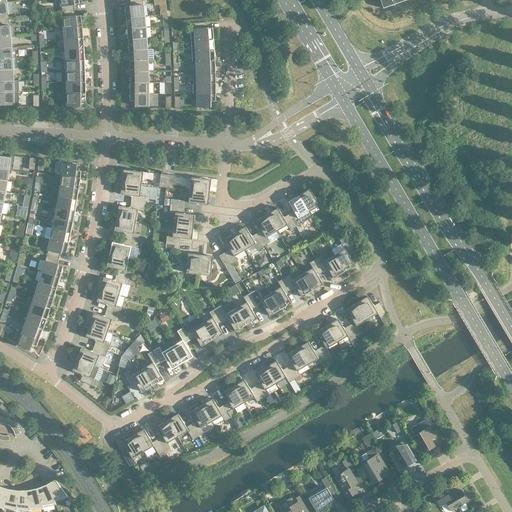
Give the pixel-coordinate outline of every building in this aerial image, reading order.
[(79,3),(78,0),(60,0),(62,12),(74,10),(73,4),(79,3)] [(144,16),(142,0),(134,0),(130,1),(131,6),(124,7),(126,18),(144,16)] [(400,2),(406,0),(379,0),(383,8),(400,2)] [(10,2),(6,2),(0,3),(0,20),(8,19),(8,13),(12,13),(10,2)] [(75,16),(74,10),(62,12),(64,28),(82,26),(81,15),(75,16)] [(145,27),(144,16),(126,18),(127,29),(145,27)] [(9,25),(8,19),(0,20),(0,37),(10,37),(14,36),(13,26),(12,25),(9,25)] [(207,28),(206,22),(194,23),(194,29),(190,29),(191,40),(214,39),(213,27),(207,28)] [(83,37),(82,26),(64,28),(65,39),(83,37)] [(146,38),(145,27),(127,29),(128,40),(146,38)] [(0,48),(11,48),(10,37),(0,37),(0,48)] [(84,49),(83,37),(65,39),(65,50),(84,49)] [(147,49),(146,38),(128,40),(128,50),(147,49)] [(214,50),(214,39),(191,40),(192,51),(214,50)] [(15,47),(11,48),(0,48),(0,59),(16,58),(15,47)] [(85,60),(84,49),(65,50),(66,60),(85,60)] [(153,49),(147,49),(128,50),(129,61),(148,60),(153,60),(153,49)] [(215,61),(214,50),(192,51),(192,62),(196,62),(215,61)] [(17,58),(16,58),(0,59),(0,70),(13,70),(13,69),(18,69),(17,58)] [(85,71),(85,60),(66,60),(67,71),(85,71)] [(148,71),(148,60),(129,61),(129,72),(148,71)] [(215,72),(215,61),(196,62),(197,72),(215,72)] [(0,81),(13,81),(13,70),(0,70),(0,81)] [(85,82),(85,71),(67,71),(62,71),(62,82),(67,82),(85,82)] [(148,82),(148,71),(129,72),(129,83),(148,82)] [(215,83),(215,72),(197,72),(197,83),(215,83)] [(18,81),(13,81),(0,81),(0,92),(18,92),(18,81)] [(85,93),(85,82),(67,82),(67,93),(85,93)] [(148,94),(148,82),(129,83),(129,93),(148,94)] [(215,94),(215,83),(197,83),(193,83),(193,94),(197,94),(215,94)] [(19,106),(18,92),(0,92),(0,98),(0,99),(1,104),(0,103),(0,104),(14,104),(14,106),(19,106)] [(67,93),(62,93),(62,107),(68,107),(68,105),(82,105),(80,105),(80,100),(85,100),(85,93),(67,93)] [(148,94),(129,93),(129,100),(135,100),(135,105),(133,105),(133,106),(148,106),(148,94)] [(215,94),(197,94),(197,106),(212,107),(212,106),(210,106),(210,101),(215,101),(215,94)] [(461,98),(459,141),(502,144),(504,101),(461,98)] [(0,168),(8,170),(10,157),(0,155),(0,168)] [(63,161),(58,161),(56,175),(62,175),(80,178),(81,171),(75,170),(76,165),(78,165),(63,163),(63,161)] [(8,170),(0,168),(0,179),(7,181),(8,170)] [(123,169),(122,182),(141,184),(143,172),(123,169)] [(159,187),(166,187),(167,175),(160,174),(159,187)] [(80,178),(62,175),(60,186),(79,189),(80,178)] [(174,175),(167,175),(166,187),(172,188),(174,175)] [(191,177),(190,190),(209,192),(211,180),(191,177)] [(141,184),(122,182),(120,194),(132,196),(131,202),(145,204),(146,197),(140,196),(141,184)] [(79,189),(60,186),(59,197),(77,200),(79,189)] [(310,189),(299,195),(309,212),(319,206),(322,211),(328,207),(321,195),(315,198),(310,189)] [(209,192),(190,190),(188,202),(208,205),(209,192)] [(309,212),(299,195),(288,201),(294,211),(289,214),(296,226),(302,223),(299,218),(309,212)] [(77,200),(59,197),(57,207),(75,210),(77,200)] [(170,206),(184,207),(185,201),(171,199),(170,206)] [(145,204),(131,202),(130,208),(119,206),(117,218),(136,221),(138,210),(144,211),(145,204)] [(183,213),(184,207),(170,206),(169,212),(175,213),(174,225),(193,227),(195,215),(183,213)] [(75,210),(57,207),(55,218),(73,221),(75,210)] [(278,208),(267,214),(277,231),(287,225),(290,230),(296,226),(289,214),(283,217),(278,208)] [(277,231),(267,214),(256,220),(262,230),(257,233),(264,245),(270,242),(267,237),(277,231)] [(73,221),(55,218),(53,228),(71,232),(73,221)] [(136,221),(117,218),(114,230),(125,232),(124,238),(138,241),(140,234),(134,233),(136,221)] [(181,238),(192,240),(193,227),(174,225),(172,237),(166,236),(166,243),(180,244),(181,238)] [(71,232),(53,228),(47,227),(44,238),(50,239),(68,243),(71,232)] [(246,227),(235,233),(245,250),(255,244),(258,249),(264,245),(257,233),(251,236),(246,227)] [(224,239),(230,249),(225,252),(232,264),(238,261),(235,256),(245,250),(235,233),(224,239)] [(138,241),(124,238),(123,244),(112,242),(109,254),(128,258),(131,247),(137,248),(138,241)] [(68,243),(50,239),(46,255),(58,258),(60,253),(66,254),(68,243)] [(355,252),(348,240),(342,244),(345,249),(334,255),(344,272),(355,265),(349,256),(355,252)] [(165,249),(179,251),(180,244),(166,243),(165,249)] [(11,247),(8,257),(16,259),(19,249),(11,247)] [(232,264),(225,252),(219,256),(226,268),(232,264)] [(186,273),(198,274),(201,255),(188,253),(186,273)] [(128,258),(109,254),(106,266),(117,269),(116,275),(130,278),(131,271),(126,270),(128,258)] [(58,258),(46,255),(45,261),(40,260),(37,269),(42,271),(60,277),(63,266),(57,264),(58,258)] [(213,256),(201,255),(198,274),(211,276),(213,256)] [(344,272),(334,255),(324,261),(321,256),(315,259),(323,271),(328,268),(334,278),(344,272)] [(323,271),(315,259),(310,263),(313,268),(302,274),(312,291),(323,284),(317,275),(323,271)] [(16,269),(15,274),(19,276),(23,277),(26,267),(18,264),(16,269)] [(60,277),(42,271),(39,282),(57,287),(60,277)] [(312,291),(302,274),(292,280),(289,275),(283,278),(291,290),(296,287),(302,297),(312,291)] [(130,278),(116,275),(114,280),(104,277),(100,289),(119,295),(122,283),(128,285),(130,278)] [(291,290),(283,278),(278,282),(281,287),(270,293),(280,310),(291,303),(285,294),(291,290)] [(57,287),(39,282),(36,292),(53,298),(57,287)] [(119,295),(100,289),(97,301),(108,304),(106,310),(119,315),(121,308),(116,306),(119,295)] [(255,290),(249,293),(256,306),(262,303),(270,316),(280,310),(270,293),(260,299),(255,290)] [(53,298),(36,292),(32,302),(50,308),(53,298)] [(256,306),(249,293),(243,297),(246,302),(236,308),(246,325),(257,318),(251,309),(256,306)] [(368,296),(357,302),(367,319),(377,313),(380,318),(386,315),(379,302),(374,306),(368,296)] [(50,308),(32,302),(29,313),(46,319),(50,308)] [(367,319),(357,302),(346,309),(354,322),(349,325),(356,337),(362,334),(357,325),(367,319)] [(221,305),(215,309),(222,321),(227,318),(235,331),(246,325),(236,308),(226,314),(221,305)] [(222,321),(215,309),(209,312),(212,317),(202,323),(212,340),(223,334),(217,324),(222,321)] [(119,315),(106,310),(104,316),(93,313),(89,324),(108,331),(112,319),(117,321),(119,315)] [(46,319),(29,313),(25,323),(43,329),(46,319)] [(338,319),(327,325),(337,342),(348,336),(351,341),(356,337),(349,325),(344,328),(338,319)] [(43,329),(25,323),(21,333),(39,340),(43,329)] [(137,323),(135,331),(141,333),(144,325),(137,323)] [(212,340),(202,323),(192,329),(189,324),(183,328),(190,340),(195,337),(201,346),(212,340)] [(108,331),(89,324),(85,336),(96,340),(94,346),(107,350),(110,344),(104,342),(108,331)] [(337,342),(327,325),(317,331),(325,345),(319,348),(327,360),(332,357),(327,348),(337,342)] [(190,340),(183,328),(177,331),(182,340),(172,346),(182,363),(193,356),(185,343),(190,340)] [(39,340),(21,333),(17,344),(31,350),(31,349),(29,349),(31,344),(36,346),(39,340)] [(140,335),(129,347),(134,355),(139,353),(138,344),(144,341),(140,335)] [(308,341),(298,348),(308,365),(318,359),(321,364),(327,360),(319,348),(314,351),(308,341)] [(107,350),(94,346),(92,351),(81,347),(77,359),(95,366),(99,355),(105,357),(107,350)] [(182,363),(172,346),(162,352),(159,347),(153,350),(160,363),(166,359),(171,369),(182,363)] [(134,355),(129,347),(121,356),(119,365),(124,367),(127,359),(134,355)] [(308,365),(298,348),(287,354),(293,364),(287,367),(295,379),(300,376),(297,371),(308,365)] [(160,363),(153,350),(147,354),(153,363),(142,369),(152,385),(163,379),(155,366),(160,363)] [(95,366),(77,359),(72,370),(83,375),(80,380),(93,386),(96,379),(90,377),(95,366)] [(276,360),(266,367),(276,384),(286,377),(289,383),(295,379),(287,367),(282,370),(276,360)] [(276,384),(266,367),(255,373),(261,383),(255,386),(263,398),(268,395),(265,390),(276,384)] [(152,385),(142,369),(132,375),(129,370),(123,373),(130,385),(136,382),(142,392),(152,385)] [(244,379),(234,386),(244,403),(254,396),(257,402),(263,398),(255,386),(250,389),(244,379)] [(244,403),(234,386),(223,392),(229,402),(223,405),(231,417),(236,414),(233,409),(244,403)] [(131,391),(124,395),(127,400),(134,396),(131,391)] [(105,396),(101,402),(107,406),(111,401),(105,396)] [(212,398),(202,405),(212,422),(222,415),(225,421),(231,417),(223,405),(218,408),(212,398)] [(212,422),(202,405),(191,411),(197,421),(191,424),(199,436),(204,433),(201,428),(212,422)] [(178,413),(167,420),(177,437),(188,431),(193,439),(199,436),(191,424),(186,427),(178,413)] [(412,427),(412,429),(415,435),(414,436),(423,452),(434,446),(430,439),(436,436),(433,431),(437,428),(430,416),(420,422),(412,427)] [(177,437),(167,420),(157,426),(162,436),(157,439),(164,451),(170,448),(167,443),(177,437)] [(144,429),(133,435),(143,452),(153,446),(159,455),(164,451),(157,439),(152,442),(144,429)] [(370,432),(362,437),(366,445),(375,440),(370,432)] [(143,452),(133,435),(122,441),(128,451),(123,454),(130,467),(136,463),(133,458),(143,452)] [(404,441),(395,443),(388,450),(399,469),(415,460),(404,441)] [(378,480),(384,477),(389,474),(374,448),(365,453),(358,457),(361,462),(373,483),(373,482),(377,479),(378,480)] [(147,463),(139,467),(143,474),(151,469),(147,463)] [(356,483),(357,484),(362,481),(353,466),(335,476),(343,490),(342,490),(347,498),(357,492),(352,485),(356,483)] [(329,503),(339,497),(327,476),(321,480),(326,488),(308,498),(316,511),(319,511),(331,505),(329,503)] [(69,498),(56,481),(47,486),(55,503),(56,503),(69,498)] [(55,503),(47,486),(38,490),(43,508),(57,505),(56,503),(55,503)] [(43,508),(38,490),(28,492),(30,511),(44,511),(43,508)] [(460,490),(449,497),(446,491),(435,497),(440,505),(446,502),(451,511),(467,501),(460,490)] [(18,492),(7,491),(3,509),(11,511),(16,511),(17,511),(16,511),(18,492)] [(30,511),(28,492),(18,492),(16,511),(17,511),(21,511),(30,511)] [(291,496),(280,503),(284,510),(280,511),(301,511),(307,509),(299,496),(293,500),(291,496)]
